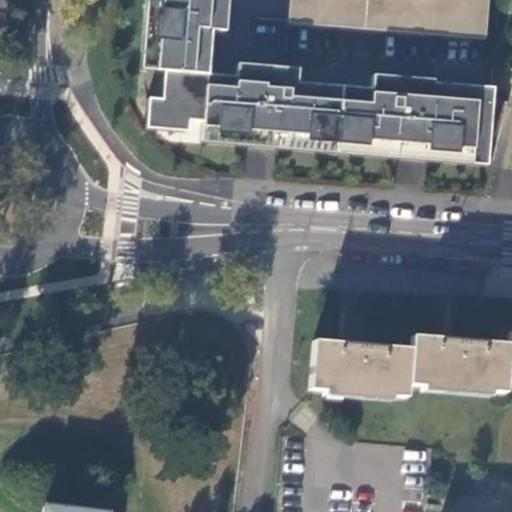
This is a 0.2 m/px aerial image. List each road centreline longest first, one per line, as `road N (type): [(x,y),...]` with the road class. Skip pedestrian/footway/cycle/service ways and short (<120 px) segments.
road 1 (secondary): [(259,227),(511,244)]
road 2 (secondary): [(59,243),(186,248),(259,227)]
road 3 (secondary): [(259,227),(74,183)]
road 4 (secondary): [(47,132),(47,0)]
